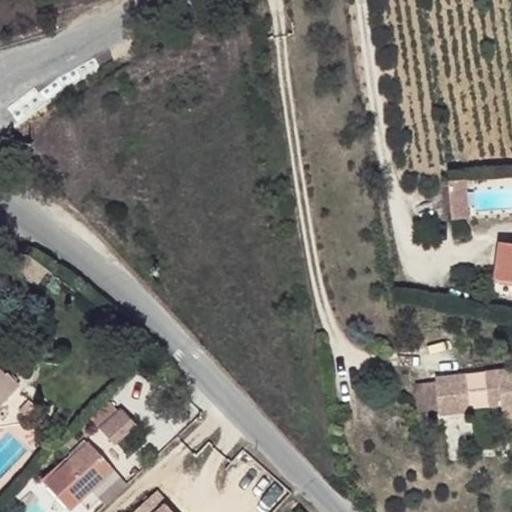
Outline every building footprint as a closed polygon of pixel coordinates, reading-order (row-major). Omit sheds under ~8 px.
[(454,219),(471,217),(467,181),(449,184),(454,219)] [(511,245),(500,244),(493,295),(511,298),(511,245)] [(0,409),(21,387),(0,367),(0,409)] [(511,370),(485,374),(488,406),(489,410),(502,409),(502,415),(511,414),(511,370)] [(488,406),(485,374),(466,376),(470,408),(488,406)] [(470,408),(466,376),(435,379),(436,383),(439,412),(439,416),(470,412),(470,408)] [(439,412),(436,383),(416,385),(419,414),(439,412)] [(116,445),(138,425),(113,398),(91,417),(116,445)] [(27,418),(37,408),(29,400),(19,411),(27,418)] [(431,429),(428,414),(415,415),(419,431),(425,430),(431,429)] [(441,459),(436,428),(431,429),(425,430),(430,462),(441,459)] [(93,489),(115,469),(91,443),(90,444),(86,440),(70,455),(71,456),(67,461),(69,463),(46,485),(70,511),(80,501),(89,511),(102,499),(93,489)] [(169,511),(165,506),(168,503),(158,491),(134,511),(169,511)] [(174,509),(168,503),(165,506),(170,511),(174,509)]
